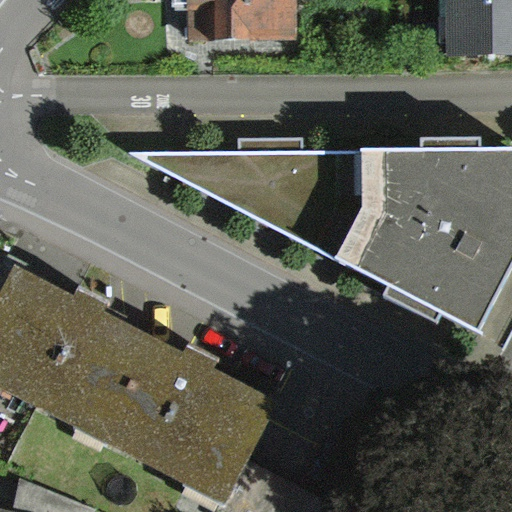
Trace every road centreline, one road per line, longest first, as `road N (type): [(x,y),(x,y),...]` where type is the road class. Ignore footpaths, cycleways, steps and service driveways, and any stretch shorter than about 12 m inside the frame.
road 1 (residential): [(511,435),(122,225),(0,170)]
road 2 (residential): [(0,93),(511,90)]
